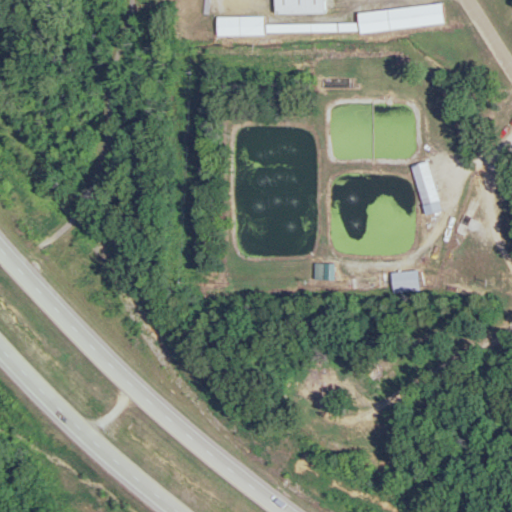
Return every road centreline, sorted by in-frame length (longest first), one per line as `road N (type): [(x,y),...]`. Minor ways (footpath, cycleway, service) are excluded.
road 1 (trunk): [(269,511),(63,318),(0,237)]
road 2 (trunk): [(0,338),(168,511)]
